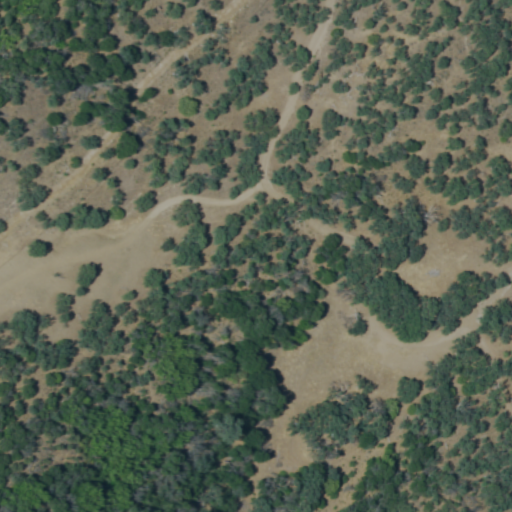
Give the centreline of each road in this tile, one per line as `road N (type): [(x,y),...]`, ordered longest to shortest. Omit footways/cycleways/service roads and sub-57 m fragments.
road 1 (track): [(263,184),(313,224),(359,244),(370,261),(376,327),(395,342),(472,337),(486,351),(511,418)]
road 2 (track): [(232,0),(134,91),(94,149),(0,234)]
road 3 (track): [(0,289),(25,273),(109,250),(174,197),(224,203),(263,184)]
road 4 (track): [(263,184),(295,72),(327,0)]
